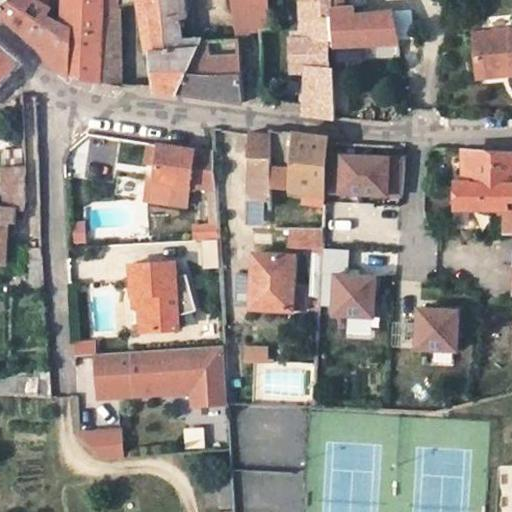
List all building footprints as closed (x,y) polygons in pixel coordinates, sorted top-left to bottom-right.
[(40,2),(37,0),(8,0),(0,6),(0,11),(37,42),(59,69),(70,74),(72,29),(46,16),(51,7),(40,2)] [(70,0),(69,18),(51,7),(46,16),(72,29),(70,74),(100,83),(103,6),(103,0),(70,0)] [(103,0),(103,6),(119,5),(147,2),(149,31),(156,90),(180,92),(202,41),(183,42),(177,0),(103,0)] [(260,29),(269,28),(268,0),(233,0),(238,38),(240,38),(252,30),(260,29)] [(332,40),(326,0),(298,0),(301,25),(292,25),(294,65),(306,66),(306,102),(307,111),(339,114),(335,62),(329,63),(327,40),(332,40)] [(333,46),(399,41),(394,12),(358,16),(357,10),(336,12),(334,0),(326,0),(332,40),(333,46)] [(100,83),(122,87),(119,5),(103,6),(100,83)] [(511,74),(511,30),(474,34),(478,71),(507,69),(507,75),(511,74)] [(238,38),(202,41),(180,92),(245,101),(240,38),(238,38)] [(0,82),(16,64),(0,50),(0,82)] [(507,69),(478,71),(479,77),(507,75),(507,69)] [(270,136),(251,132),(249,157),(272,159),(273,130),(271,129),(270,136)] [(303,190),(326,194),(326,191),(328,154),(329,143),(329,136),(294,131),(291,174),(272,172),(272,187),(303,190)] [(218,224),(214,152),(161,144),(155,179),(153,192),(159,201),(188,205),(191,185),(208,188),(210,225),(218,224)] [(461,181),(461,208),(499,208),(499,214),(507,215),(507,232),(511,231),(511,151),(470,149),(469,181),(461,181)] [(3,169),(26,167),(26,150),(2,152),(3,169)] [(328,154),(326,191),(403,195),(406,158),(368,156),(328,154)] [(272,172),(272,159),(249,157),(248,197),(272,199),(272,187),(272,172)] [(5,205),(24,206),(26,167),(3,169),(5,205)] [(326,194),(303,190),(301,201),(326,205),(327,194),(326,194)] [(0,263),(5,264),(8,221),(14,221),(14,215),(15,209),(22,209),(24,210),(24,206),(5,205),(0,205),(0,263)] [(11,264),(14,221),(8,221),(5,264),(11,264)] [(204,239),(219,239),(218,224),(210,225),(195,225),(196,240),(204,239)] [(324,246),(325,229),(290,228),(290,244),(316,246),(324,246)] [(221,265),(219,239),(204,239),(206,266),(221,265)] [(324,246),(316,246),(314,295),(321,296),(324,246)] [(336,273),(346,273),(348,249),(325,248),(322,302),(335,303),(336,273)] [(294,286),(296,256),(255,253),(254,273),(251,307),(306,310),(308,287),(294,286)] [(45,286),(43,256),(26,256),(27,287),(45,286)] [(176,277),(175,261),(132,264),(134,296),(140,295),(142,331),(179,329),(179,325),(178,315),(176,277)] [(251,307),(254,273),(246,273),(244,306),(251,307)] [(374,315),(376,275),(346,273),(336,273),(335,303),(334,313),(374,315)] [(176,277),(178,315),(192,311),(197,310),(187,274),(176,277)] [(458,350),(460,310),(420,308),(420,323),(418,347),(458,350)] [(178,315),(179,325),(196,324),(192,311),(178,315)] [(341,327),(370,330),(371,319),(342,317),(341,327)] [(418,347),(420,323),(394,322),(393,346),(418,347)] [(74,341),(75,355),(95,354),(95,340),(74,341)] [(268,361),(267,345),(241,346),(242,363),(268,361)] [(99,396),(193,390),(194,404),(228,402),(225,346),(96,354),(99,396)] [(39,379),(38,394),(53,395),(51,372),(14,370),(14,378),(39,379)] [(0,392),(38,394),(39,379),(14,378),(0,376),(0,392)] [(203,429),(187,428),(186,448),(203,448),(203,429)] [(123,457),(121,430),(80,433),(80,436),(106,458),(123,457)]
